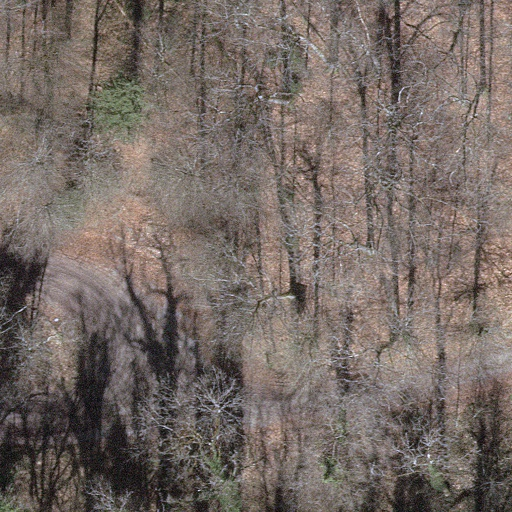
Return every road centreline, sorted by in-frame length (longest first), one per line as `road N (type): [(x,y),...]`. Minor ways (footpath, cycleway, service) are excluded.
road 1 (track): [(511,367),(150,450),(0,422)]
road 2 (track): [(150,450),(153,354),(127,293),(75,270),(0,265)]
